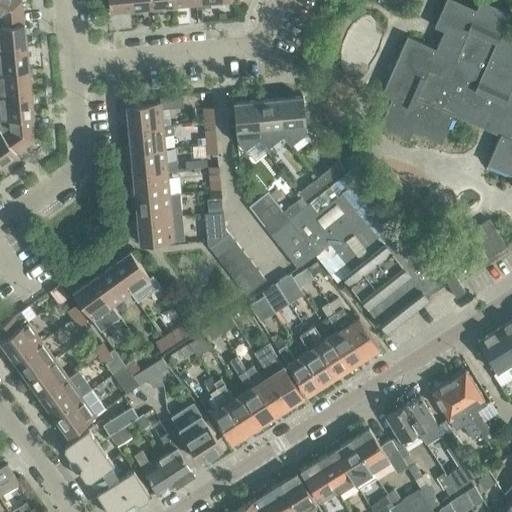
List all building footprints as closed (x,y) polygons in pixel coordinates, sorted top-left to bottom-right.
[(0,49),(26,47),(24,23),(23,23),(20,0),(0,14),(0,49)] [(0,0),(0,14),(20,0),(0,0)] [(108,0),(109,10),(131,7),(130,0),(108,0)] [(174,0),(152,0),(153,5),(162,4),(162,8),(175,7),(174,3),(174,0)] [(511,36),(501,31),(510,12),(509,12),(481,0),(479,0),(476,9),(456,0),(445,0),(435,25),(434,25),(444,30),(436,48),(407,35),(406,36),(407,36),(395,64),(394,64),(394,65),(382,92),(381,93),(391,98),(378,126),(379,127),(380,126),(407,139),(408,139),(412,130),(440,142),(441,143),(453,114),(481,126),(482,127),(484,121),(493,125),(490,130),(491,131),(492,130),(500,134),(487,163),(488,164),(488,163),(511,173),(511,184),(511,185),(511,184),(511,36)] [(0,49),(0,72),(29,69),(26,47),(0,49)] [(0,95),(31,92),(29,69),(0,72),(0,95)] [(33,116),(31,97),(31,92),(0,95),(0,119),(9,118),(9,128),(34,139),(32,116),(33,116)] [(126,105),(128,126),(128,128),(162,125),(161,108),(181,106),(180,94),(158,96),(159,101),(151,102),(127,104),(126,105)] [(306,130),(303,95),(279,98),(283,133),(290,143),(306,130)] [(279,98),(257,100),(260,136),(267,145),(282,133),(283,133),(279,98)] [(260,136),(257,100),(233,102),(236,136),(245,147),(260,135),(260,136)] [(203,109),(204,121),(214,120),(213,108),(203,109)] [(215,133),(214,120),(204,121),(205,134),(215,133)] [(128,128),(131,151),(165,148),(162,125),(128,128)] [(0,131),(0,164),(16,153),(15,153),(34,139),(9,128),(2,133),(0,131)] [(216,143),(206,144),(207,153),(217,152),(216,143)] [(166,162),(165,148),(131,151),(133,174),(167,170),(177,170),(176,161),(166,162)] [(344,168),(338,160),(317,177),(323,185),(344,168)] [(209,166),(210,179),(211,188),(221,188),(219,165),(209,166)] [(297,228),(305,238),(312,248),(316,253),(315,254),(335,280),(342,275),(384,242),(384,241),(398,231),(351,169),(307,204),(303,206),(289,218),(290,219),(297,228)] [(169,193),(167,170),(133,174),(135,197),(169,193)] [(308,196),(323,185),(317,177),(302,189),(308,196)] [(222,197),(221,188),(211,188),(212,198),(222,197)] [(248,205),(256,215),(275,200),(267,191),(248,205)] [(181,215),(179,192),(169,193),(135,197),(137,219),(171,216),(181,215)] [(303,206),(298,199),(283,210),(289,218),(303,206)] [(256,215),(263,224),(282,209),(275,200),(256,215)] [(283,210),(282,209),(263,224),(271,234),(290,219),(289,218),(283,210)] [(206,213),(209,246),(228,231),(224,226),(223,211),(206,213)] [(181,215),(171,216),(137,219),(140,243),(184,239),(181,215)] [(488,219),(471,229),(488,257),(505,246),(506,246),(489,218),(488,219)] [(271,234),(278,243),(297,228),(290,219),(271,234)] [(278,243),(286,253),(305,238),(297,228),(278,243)] [(228,231),(209,246),(217,256),(236,241),(228,231)] [(354,291),(380,324),(436,279),(398,231),(384,241),(384,242),(342,275),(347,282),(354,291)] [(312,248),(305,238),(286,253),(297,267),(315,254),(316,253),(312,248)] [(217,256),(224,265),(243,250),(236,241),(217,256)] [(110,264),(130,292),(136,300),(156,286),(130,250),(110,264)] [(243,250),(224,265),(232,274),(251,260),(243,250)] [(232,274),(239,284),(258,269),(251,260),(232,274)] [(306,267),(311,275),(320,270),(315,262),(306,267)] [(112,305),(130,292),(110,264),(92,277),(112,305)] [(313,277),(311,275),(306,267),(292,277),(299,287),(313,277)] [(247,294),(266,279),(258,269),(239,284),(247,294)] [(290,272),(275,282),(276,282),(281,290),(287,299),(301,290),(299,287),(292,277),(290,272)] [(443,277),(448,284),(457,279),(453,272),(443,277)] [(98,327),(118,313),(112,305),(92,277),(72,291),(98,327)] [(461,285),(457,279),(448,284),(452,290),(461,285)] [(275,282),(261,291),(263,295),(273,309),(287,299),(281,290),(276,282),(275,282)] [(348,295),(354,291),(347,282),(341,287),(348,295)] [(456,297),(465,292),(461,285),(452,290),(456,297)] [(273,309),(263,295),(249,304),(260,321),(274,311),(273,309)] [(321,306),(337,330),(330,335),(351,367),(358,363),(358,359),(364,356),(335,311),(328,301),(321,306)] [(67,309),(73,317),(81,312),(75,304),(67,309)] [(342,306),(335,311),(364,356),(369,353),(372,353),(379,349),(378,347),(378,346),(359,316),(351,321),(342,306)] [(73,317),(78,325),(86,320),(81,312),(73,317)] [(0,340),(11,356),(14,360),(42,340),(28,320),(20,326),(12,316),(0,324),(0,338),(1,340),(0,340)] [(223,333),(231,328),(224,316),(215,321),(223,333)] [(511,319),(498,327),(511,348),(511,319)] [(186,321),(175,328),(181,336),(191,329),(186,321)] [(223,333),(215,321),(206,327),(214,339),(223,333)] [(314,325),(306,329),(335,374),(340,371),(344,372),(351,367),(330,335),(323,339),(314,325)] [(511,348),(498,327),(478,340),(497,371),(508,364),(511,370),(511,348)] [(308,349),(301,353),(322,385),(329,381),(330,378),(335,374),(306,329),(299,334),(308,349)] [(163,337),(155,342),(161,351),(169,345),(163,337)] [(189,343),(194,351),(197,356),(206,350),(197,337),(189,343)] [(55,358),(42,340),(14,360),(27,378),(55,358)] [(93,347),(99,354),(107,349),(102,341),(93,347)] [(297,399),(303,395),(269,342),(255,352),(269,374),(290,407),(297,402),(297,399)] [(180,349),(185,357),(194,351),(189,343),(180,349)] [(315,390),(322,385),(301,353),(294,358),(285,343),(277,348),(306,393),(312,389),(315,390)] [(110,352),(107,349),(99,354),(113,373),(125,364),(114,349),(110,352)] [(230,360),(248,388),(241,392),(261,425),(268,420),(269,417),(274,414),(246,369),(237,355),(230,360)] [(162,357),(133,375),(139,384),(147,378),(152,386),(163,385),(161,369),(168,365),(162,357)] [(68,377),(55,358),(27,378),(40,397),(68,377)] [(133,374),(141,369),(133,358),(125,364),(133,374)] [(139,384),(133,375),(125,364),(113,373),(127,392),(139,384)] [(253,364),(246,369),(274,414),(279,410),(283,411),(290,407),(269,374),(262,378),(253,364)] [(462,368),(452,374),(453,377),(448,380),(480,433),(485,442),(494,437),(484,420),(497,411),(491,401),(487,403),(465,369),(463,371),(462,368)] [(91,388),(78,370),(68,377),(40,397),(54,415),(91,388)] [(211,377),(204,381),(220,405),(211,411),(231,441),(232,441),(233,443),(240,438),(241,435),(246,432),(218,387),(214,382),(211,377)] [(241,392),(234,397),(222,377),(214,382),(218,387),(246,432),(251,429),(254,429),(261,425),(241,392)] [(463,424),(471,438),(480,433),(448,380),(443,383),(442,381),(432,387),(433,389),(431,390),(456,429),(463,424)] [(105,408),(91,388),(54,415),(68,435),(105,408)] [(420,394),(403,405),(421,434),(426,442),(439,435),(444,432),(438,423),(438,422),(420,394)] [(193,402),(180,411),(172,416),(179,427),(179,428),(201,461),(204,459),(209,458),(219,451),(218,450),(222,447),(200,414),(193,402)] [(132,403),(124,408),(132,420),(140,415),(132,403)] [(404,445),(421,434),(403,405),(386,415),(396,433),(404,445)] [(124,425),(132,420),(124,408),(116,413),(124,425)] [(116,430),(124,425),(116,413),(109,418),(116,430)] [(141,430),(149,425),(142,414),(134,419),(141,430)] [(116,430),(109,418),(101,423),(109,435),(116,430)] [(444,418),(438,422),(438,423),(444,432),(439,435),(458,466),(446,474),(456,490),(479,475),(462,448),(455,436),(444,418)] [(130,436),(124,425),(116,430),(109,435),(116,445),(130,436)] [(368,426),(351,437),(371,470),(388,459),(396,472),(406,466),(389,438),(379,444),(368,426)] [(65,444),(64,450),(69,457),(75,458),(80,466),(80,472),(85,479),(90,480),(114,464),(88,428),(65,444)] [(167,432),(160,436),(169,451),(159,457),(177,483),(194,472),(167,432)] [(340,443),(337,438),(331,443),(354,480),(358,487),(376,476),(371,470),(351,437),(340,443)] [(324,447),(327,452),(317,458),(337,490),(354,480),(331,443),(324,447)] [(141,449),(134,454),(159,494),(177,483),(159,457),(150,463),(141,449)] [(320,501),(337,490),(317,458),(300,469),(320,501)] [(438,502),(432,493),(433,488),(417,461),(408,467),(420,488),(419,489),(430,507),(438,502)] [(0,495),(20,484),(16,477),(7,463),(0,467),(0,495)] [(133,468),(96,492),(108,511),(124,511),(125,507),(134,501),(139,503),(147,498),(148,492),(133,468)] [(436,474),(448,493),(454,489),(442,470),(436,474)] [(478,477),(485,487),(495,480),(488,470),(478,477)] [(279,482),(297,511),(303,511),(316,504),(296,472),(279,482)] [(273,511),(297,511),(279,482),(268,489),(265,484),(259,488),(273,511)] [(470,508),(482,500),(473,486),(461,494),(470,508)] [(245,504),(249,511),(273,511),(259,488),(252,492),(255,497),(245,504)] [(432,511),(418,489),(401,499),(394,504),(388,508),(389,510),(386,511),(432,511)] [(388,493),(394,504),(401,499),(395,489),(388,493)] [(373,511),(376,511),(392,503),(387,494),(370,505),(373,511)] [(463,511),(470,508),(461,494),(449,502),(453,511),(463,511)] [(32,511),(30,509),(29,509),(25,502),(16,507),(19,511),(32,511)] [(440,508),(437,511),(453,511),(449,502),(440,508)]
